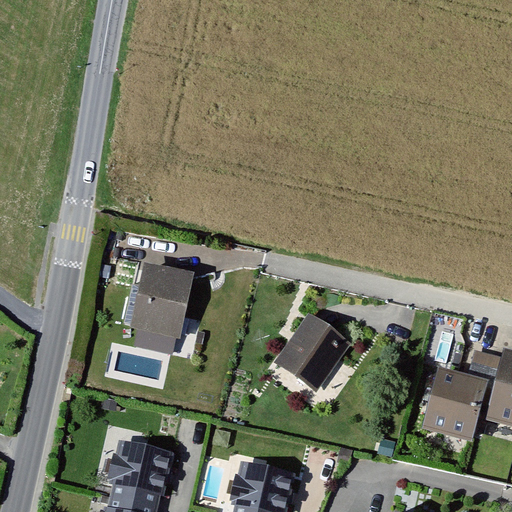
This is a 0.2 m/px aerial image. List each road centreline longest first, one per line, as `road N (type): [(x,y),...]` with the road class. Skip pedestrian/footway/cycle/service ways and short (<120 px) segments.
road 1 (tertiary): [(18,511),(58,331),(112,0)]
road 2 (residential): [(271,261),(511,314)]
